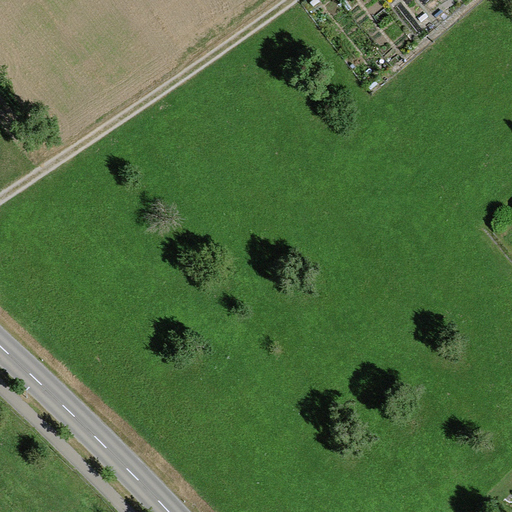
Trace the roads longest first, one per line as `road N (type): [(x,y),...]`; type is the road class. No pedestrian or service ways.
road 1 (track): [(286,0),(0,198)]
road 2 (tertiary): [(166,511),(0,346)]
